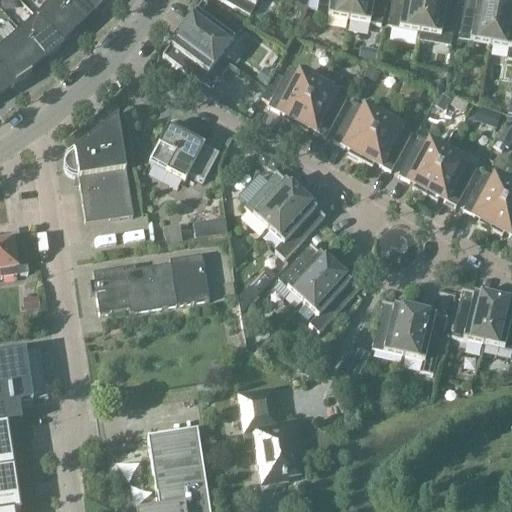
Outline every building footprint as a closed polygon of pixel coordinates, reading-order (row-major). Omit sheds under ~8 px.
[(76,0),(53,0),(49,4),(76,30),(92,14),(76,0)] [(76,0),(92,14),(105,0),(76,0)] [(213,0),(248,19),(258,0),(213,0)] [(314,0),(307,0),(305,12),(316,14),(318,1),(314,0)] [(315,17),(347,23),(351,0),(318,0),(318,1),(316,14),(315,17)] [(351,0),(347,23),(380,29),(384,0),(351,0)] [(418,36),(424,0),(391,0),(386,30),(418,36)] [(424,0),(418,36),(419,36),(418,44),(449,50),(457,0),(424,0)] [(489,48),(497,3),(479,0),(464,0),(457,43),(489,48)] [(511,5),(497,3),(489,48),(508,52),(506,63),(511,63),(511,5)] [(49,4),(34,20),(61,47),(76,30),(49,4)] [(182,33),(220,60),(239,34),(201,6),(202,6),(201,5),(192,16),(194,17),(182,33)] [(34,20),(18,34),(43,62),(61,47),(34,20)] [(208,76),(220,60),(182,33),(171,48),(169,47),(161,58),(162,59),(209,93),(217,82),(208,76)] [(18,34),(2,47),(26,77),(26,76),(43,62),(18,34)] [(2,47),(0,49),(0,79),(8,91),(30,78),(29,77),(27,77),(26,76),(26,77),(2,47)] [(369,52),(366,66),(373,67),(375,53),(369,52)] [(281,123),(293,130),(316,86),(298,77),(297,77),(287,71),(266,110),(278,117),(279,115),(284,117),(281,123)] [(402,83),(397,96),(407,100),(412,86),(402,83)] [(316,86),(293,130),(306,137),(309,131),(313,133),(312,135),(324,141),(345,102),(334,97),(335,96),(316,86)] [(511,97),(505,96),(502,114),(511,115),(511,97)] [(346,158),(358,165),(381,121),(363,111),(363,112),(352,106),(331,145),(343,151),(344,149),(349,152),(346,158)] [(116,119),(67,158),(62,171),(72,181),(77,181),(84,228),(131,220),(116,120),(116,119)] [(381,121),(358,165),(370,171),(374,165),(378,168),(377,170),(389,176),(410,137),(399,131),(400,131),(381,121)] [(510,143),(511,139),(511,122),(509,121),(499,137),(510,143)] [(170,126),(167,130),(148,167),(184,185),(188,178),(202,185),(217,157),(185,140),(186,135),(184,130),(180,126),(175,125),(170,126)] [(423,199),(446,156),(428,146),(417,141),(396,180),(408,186),(409,184),(414,186),(411,193),(423,199)] [(464,165),(446,156),(423,199),(435,206),(439,200),(443,202),(442,204),(454,210),(475,171),(464,166),(464,165)] [(253,174),(233,195),(243,205),(263,183),(253,174)] [(476,227),(488,234),(511,190),(493,180),(493,181),(482,175),(461,214),(473,220),(474,219),(479,221),(476,227)] [(266,234),(298,200),(283,187),(285,185),(275,176),(274,177),(242,211),(266,234)] [(511,190),(488,234),(500,240),(504,234),(508,237),(507,239),(511,241),(511,190)] [(312,213),(298,200),(266,234),(281,247),(273,255),(283,264),(322,222),(323,222),(323,221),(313,212),(312,213)] [(173,223),(156,227),(160,246),(177,242),(173,223)] [(191,228),(194,243),(226,239),(223,223),(191,228)] [(311,243),(317,248),(323,241),(317,236),(311,243)] [(0,280),(27,277),(22,243),(0,246),(0,280)] [(301,307),(332,273),(318,260),(319,258),(309,249),(308,250),(277,285),(301,307)] [(201,261),(197,259),(168,264),(168,268),(133,273),(133,269),(91,276),(98,318),(127,313),(128,317),(207,304),(201,261)] [(346,286),(332,273),(301,307),(315,320),(307,328),(317,337),(357,295),(358,294),(348,285),(346,286)] [(450,340),(482,348),(492,303),(473,299),(474,297),(461,294),(460,295),(461,295),(450,340)] [(38,300),(27,300),(27,312),(39,312),(38,300)] [(492,303),(482,348),(511,355),(511,305),(511,306),(511,308),(492,303)] [(402,361),(412,316),(394,311),(394,309),(381,306),(380,308),(381,308),(370,353),(402,361)] [(431,320),(412,316),(402,361),(421,365),(418,376),(431,379),(445,323),(445,321),(432,318),(431,320)] [(319,345),(308,367),(318,372),(329,351),(319,345)] [(351,349),(336,377),(354,386),(369,358),(351,349)] [(0,511),(18,511),(6,427),(20,425),(17,407),(46,403),(39,351),(0,356),(0,511)] [(291,446),(296,445),(293,427),(277,429),(271,395),(239,400),(244,436),(249,435),(251,452),(256,451),(261,487),(283,484),(283,479),(296,477),(291,446)] [(187,399),(171,402),(174,413),(189,409),(187,399)] [(157,511),(155,511),(207,511),(195,432),(146,439),(146,440),(147,449),(157,511)]
